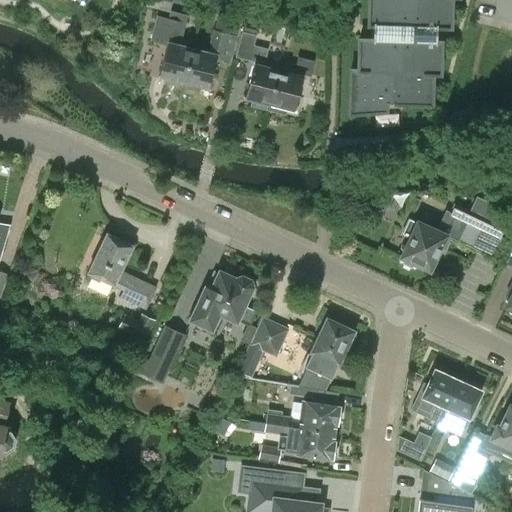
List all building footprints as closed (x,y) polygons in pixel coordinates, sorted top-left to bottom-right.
[(147,0),(146,5),(150,7),(169,12),(171,0),(147,0)] [(369,0),(369,26),(374,26),(374,40),(359,40),(358,71),(351,71),(350,116),(387,115),(387,108),(433,109),(434,78),(442,78),(442,45),(437,45),(437,31),(452,32),(452,0),(369,0)] [(167,83),(182,87),(192,49),(180,46),(188,15),(170,10),(168,18),(156,15),(150,41),(167,45),(159,76),(169,79),(167,83)] [(207,53),(192,49),(182,87),(198,91),(199,86),(208,89),(216,59),(230,62),(237,36),(213,30),(207,53)] [(251,106),(268,110),(278,71),(263,67),(268,50),(254,46),(256,35),(242,32),(235,59),(253,64),(244,99),(253,101),(251,106)] [(278,71),(268,110),(285,115),(286,109),(294,111),(296,103),(303,77),(310,79),(314,61),(298,57),(293,74),(278,71)] [(445,211),(435,230),(417,222),(416,224),(409,220),(402,235),(409,238),(400,258),(403,259),(403,264),(410,267),(413,266),(429,273),(437,256),(440,249),(444,251),(450,240),(475,252),(491,259),(511,214),(511,212),(476,196),(469,211),(454,204),(450,213),(445,211)] [(0,223),(0,257),(10,225),(0,223)] [(121,270),(132,246),(106,234),(88,273),(114,286),(123,290),(120,297),(146,310),(158,287),(121,270)] [(241,341),(249,345),(257,328),(250,325),(256,312),(243,306),(252,287),(250,282),(241,278),(235,280),(219,273),(212,289),(206,286),(191,320),(211,329),(218,313),(236,321),(236,320),(247,325),(241,341)] [(128,333),(146,337),(155,320),(142,314),(138,321),(124,314),(118,328),(128,333)] [(276,358),(289,329),(262,317),(257,328),(249,345),(263,352),(276,358)] [(302,365),(305,366),(305,367),(330,379),(337,365),(346,346),(350,348),(355,336),(351,334),(352,332),(350,331),(352,328),(341,323),(339,326),(327,320),(310,355),(307,353),(302,365)] [(162,384),(185,335),(164,325),(141,374),(162,384)] [(251,378),(263,352),(249,345),(237,372),(251,378)] [(457,383),(458,381),(447,376),(448,374),(439,370),(438,372),(435,370),(427,386),(424,384),(418,396),(417,395),(411,410),(438,422),(457,383)] [(470,384),(469,386),(458,381),(457,383),(438,422),(436,426),(445,430),(447,425),(463,432),(469,419),(471,420),(476,409),(474,408),(481,391),(477,390),(478,388),(470,384)] [(2,453),(5,454),(13,449),(16,439),(11,431),(7,430),(9,424),(5,423),(10,401),(0,398),(0,457),(1,458),(2,453)] [(266,414),(265,423),(334,433),(335,425),(336,425),(336,424),(341,418),(341,412),(339,409),(339,407),(304,402),(303,407),(295,406),(294,417),(266,414)] [(491,439),(486,436),(480,449),(491,454),(511,464),(511,407),(510,406),(500,428),(497,426),(491,439)] [(334,433),(265,423),(263,432),(285,435),(283,449),(297,451),(296,454),(331,459),(332,456),(336,455),(337,447),(333,444),(334,433)] [(409,454),(421,460),(431,438),(419,433),(409,454)] [(258,459),(278,463),(281,448),(261,444),(258,459)] [(469,444),(449,482),(472,494),(491,454),(480,449),(469,444)] [(212,459),(211,471),(223,473),(224,460),(212,459)] [(303,474),(241,466),(238,490),(252,492),(249,510),(267,511),(317,511),(319,504),(299,502),(303,474)] [(449,482),(447,481),(444,503),(419,500),(417,511),(469,511),(472,494),(449,482)]
